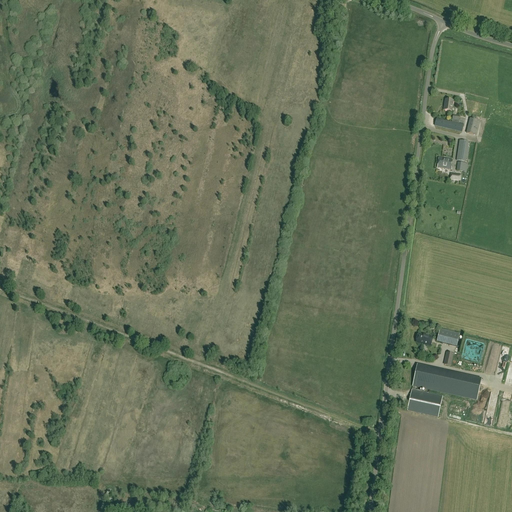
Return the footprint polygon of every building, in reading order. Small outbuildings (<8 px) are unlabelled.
[(452,111),(453,101),(445,100),(444,110),(452,111)] [(435,126),(462,132),(464,125),(436,119),(435,126)] [(477,136),(480,121),(470,119),(467,134),(477,136)] [(466,162),(469,142),(460,141),(457,161),(466,162)] [(453,160),(439,158),(438,168),(451,170),(453,160)] [(466,172),(467,164),(458,163),(457,171),(466,172)] [(457,347),(460,335),(440,330),(437,342),(457,347)] [(433,338),(418,334),(416,343),(431,346),(433,338)] [(483,343),(468,339),(463,359),(468,360),(469,356),(479,358),(483,343)] [(417,365),(413,386),(477,400),(481,379),(417,365)] [(443,396),(412,390),(407,411),(438,417),(443,396)]
